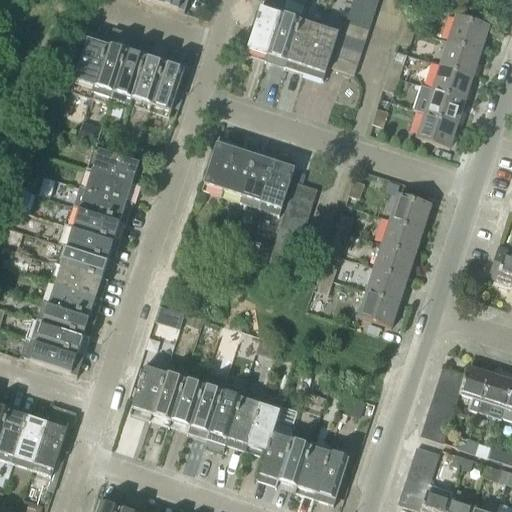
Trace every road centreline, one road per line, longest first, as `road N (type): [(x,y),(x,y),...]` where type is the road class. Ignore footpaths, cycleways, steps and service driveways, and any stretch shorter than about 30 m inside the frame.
road 1 (residential): [(102,406),(200,107)]
road 2 (residential): [(473,193),(200,107)]
road 3 (residential): [(367,511),(432,317)]
road 4 (residential): [(228,511),(83,462)]
road 5 (residential): [(432,317),(473,193)]
